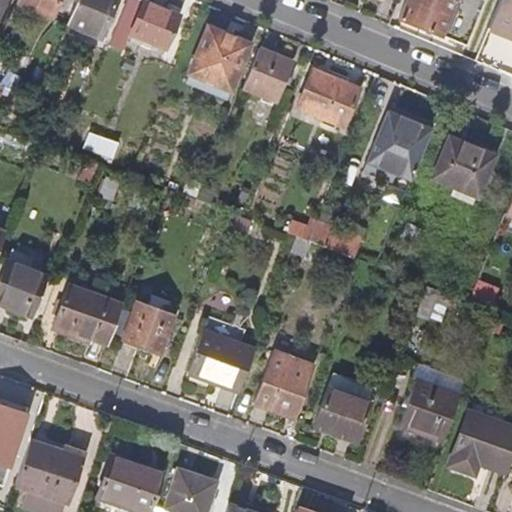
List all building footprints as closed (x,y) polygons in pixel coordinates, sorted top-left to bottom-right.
[(17,0),(17,2),(52,16),(58,0),(17,0)] [(115,0),(78,0),(69,22),(101,35),(115,0)] [(181,16),(143,0),(129,0),(118,29),(167,49),(181,16)] [(409,0),(402,18),(460,42),(478,0),(409,0)] [(511,1),(509,0),(500,0),(488,30),(511,40),(511,1)] [(217,30),(193,84),(226,98),(248,43),(217,30)] [(292,61),(260,47),(244,85),(277,98),(292,61)] [(332,120),(346,85),(314,72),(300,108),(332,120)] [(363,92),(346,85),(332,120),(349,127),(363,92)] [(411,181),(431,130),(387,112),(366,163),(411,181)] [(495,157),(451,139),(436,179),(480,198),(495,157)] [(511,216),(511,188),(502,213),(511,216)] [(337,232),(314,223),(305,244),(329,252),(337,232)] [(372,253),(380,256),(389,232),(373,227),(367,245),(374,248),(372,253)] [(362,242),(337,232),(329,252),(354,262),(362,242)] [(369,259),(366,266),(374,269),(377,262),(369,259)] [(9,262),(0,286),(0,303),(33,316),(47,276),(9,262)] [(54,325),(107,344),(122,303),(68,284),(54,325)] [(426,318),(435,292),(423,287),(414,313),(426,318)] [(137,300),(123,337),(160,351),(173,313),(137,300)] [(190,372),(240,390),(255,348),(205,330),(190,372)] [(157,357),(160,351),(123,337),(121,344),(157,357)] [(250,400),(284,412),(294,384),(301,387),(311,363),(269,347),(250,400)] [(334,371),(314,425),(354,440),(374,386),(334,371)] [(400,426),(444,441),(460,394),(417,379),(400,426)] [(0,445),(13,449),(27,408),(0,398),(0,445)] [(483,464),(508,473),(511,463),(511,427),(470,412),(451,466),(478,476),(483,464)] [(67,504),(80,467),(60,460),(63,453),(29,441),(14,487),(67,504)] [(64,450),(63,453),(60,460),(80,467),(83,457),(64,450)] [(100,496),(143,511),(150,511),(163,475),(112,458),(100,496)] [(206,511),(217,483),(179,470),(166,507),(181,511),(206,511)] [(257,511),(228,502),(224,511),(257,511)]
